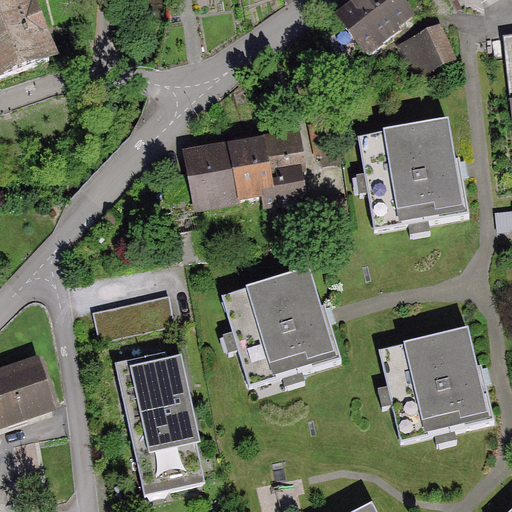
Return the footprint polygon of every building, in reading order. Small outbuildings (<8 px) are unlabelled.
[(0,0),(0,83),(58,60),(33,0),(0,0)] [(404,32),(401,27),(417,16),(405,0),(359,0),(338,15),(368,57),(404,32)] [(443,30),(399,50),(417,88),(460,67),(443,30)] [(450,126),(362,142),(377,234),(466,216),(450,126)] [(265,141),(271,174),(302,169),(303,176),(306,175),(299,132),(265,138),(265,141)] [(228,148),(238,205),(262,201),(261,197),(275,195),(271,174),(265,141),(228,148)] [(238,205),(228,148),(185,155),(195,216),(239,209),(238,205)] [(261,197),(262,201),(264,214),(308,206),(303,176),(302,169),(271,174),(275,195),(261,197)] [(202,233),(179,238),(184,266),(208,261),(202,233)] [(311,274),(222,301),(250,392),(340,364),(311,274)] [(170,299),(95,315),(101,344),(176,328),(170,299)] [(469,330),(379,352),(402,445),(492,423),(469,330)] [(118,368),(145,498),(207,485),(179,355),(118,368)] [(38,360),(0,373),(0,434),(58,414),(38,360)]
